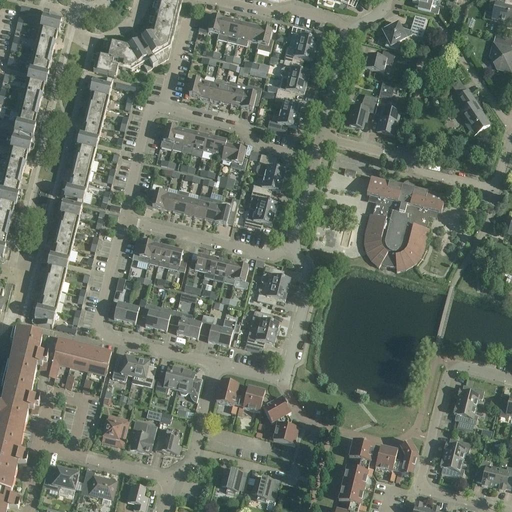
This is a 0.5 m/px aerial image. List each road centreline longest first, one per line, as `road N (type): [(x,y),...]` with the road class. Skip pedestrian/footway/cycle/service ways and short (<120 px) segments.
road 1 (residential): [(121,220),(153,108),(242,129),(261,147),(314,159)]
road 2 (residential): [(321,137),(496,190),(511,133)]
road 3 (residential): [(213,363),(97,334),(121,220)]
road 4 (residential): [(22,511),(36,444),(169,480)]
road 5 (residential): [(293,245),(272,257),(121,220)]
road 6 (residential): [(422,486),(451,371),(511,379)]
road 7 (residential): [(288,385),(309,285),(293,245)]
road 8 (residential): [(214,0),(289,5),(349,23)]
road 9 (residential): [(511,129),(435,20)]
